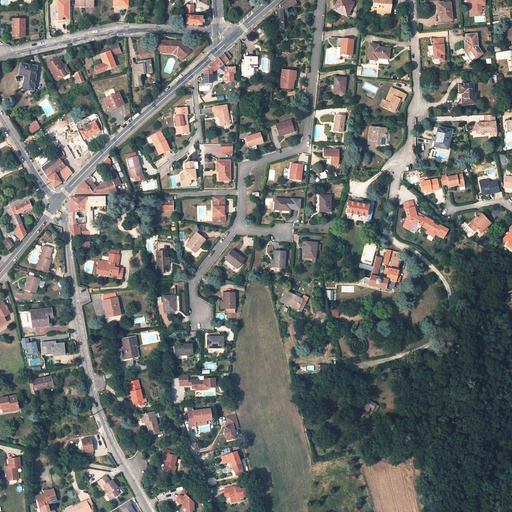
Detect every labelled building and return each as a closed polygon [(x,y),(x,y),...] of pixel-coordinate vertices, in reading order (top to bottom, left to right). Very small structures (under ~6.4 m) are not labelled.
[(275,10),(276,29),(283,29),(282,11),(287,8),(296,4),(293,0),(286,0),(279,6),(279,9),(275,10)] [(338,0),(333,10),(340,13),(340,14),(343,15),(347,16),(353,4),(346,0),(338,0)] [(390,9),(390,5),(391,5),(391,0),(373,0),(373,7),(378,7),(377,13),(390,14),(390,9)] [(467,0),(467,1),(472,1),(474,0),(475,4),(473,4),(473,12),(476,15),(480,14),(482,12),(481,6),(481,4),(485,3),(484,0),(467,0)] [(439,4),(441,17),(440,17),(440,21),(452,20),(450,3),(439,4)] [(51,6),(51,19),(59,18),(59,11),(61,11),(60,5),(51,6)] [(187,6),(186,24),(201,25),(202,17),(192,17),(193,6),(187,6)] [(13,19),(13,36),(25,36),(25,19),(13,19)] [(465,42),(466,54),(467,53),(472,61),(482,53),(477,46),(476,34),(466,35),(466,41),(465,42)] [(353,40),(342,39),(340,54),(352,56),(353,40)] [(434,61),(444,60),(443,39),(433,39),(433,45),(428,45),(428,55),(433,55),(434,61)] [(157,41),(157,51),(161,52),(161,51),(172,52),(178,54),(182,59),(190,52),(181,42),(157,41)] [(113,51),(101,55),(104,64),(97,67),(99,72),(115,66),(111,55),(120,51),(117,45),(111,47),(113,51)] [(379,45),(370,45),(368,59),(377,60),(376,61),(380,62),(381,63),(382,63),(385,64),(387,63),(388,59),(389,59),(390,49),(378,47),(379,45)] [(177,56),(181,60),(182,59),(178,54),(172,52),(161,51),(161,52),(170,53),(177,56)] [(229,60),(232,58),(227,51),(224,54),(229,60)] [(205,83),(212,83),(211,72),(229,60),(224,54),(213,63),(209,66),(210,68),(204,71),(204,79),(205,83)] [(62,68),(60,64),(62,63),(59,58),(48,64),(57,79),(70,72),(66,66),(64,67),(62,68)] [(253,76),(253,66),(257,66),(257,60),(244,59),(244,62),(244,66),(242,66),(242,75),(253,76)] [(132,66),(135,86),(142,85),(141,78),(140,74),(142,74),(146,73),(145,70),(151,69),(150,60),(143,61),(144,64),(138,65),(132,66)] [(21,64),(19,75),(24,76),(22,89),(33,90),(37,67),(21,64)] [(235,67),(225,68),(225,74),(224,74),(225,81),(233,81),(233,73),(235,73),(235,67)] [(291,71),(282,70),(280,88),(292,89),(293,80),(290,79),(291,71)] [(75,74),(79,82),(83,80),(80,72),(75,74)] [(343,78),(338,78),(335,78),(333,93),(344,94),(346,79),(343,78)] [(459,84),(460,93),(457,93),(457,100),(460,100),(462,100),(462,104),(475,103),(474,94),(473,94),(472,84),(459,84)] [(387,102),(384,107),(394,112),(395,111),(397,106),(400,100),(403,102),(406,95),(392,88),(386,101),(387,102)] [(103,99),(109,111),(113,109),(112,107),(122,102),(118,93),(103,99)] [(229,124),(226,105),(213,108),(215,116),(219,116),(221,125),(229,124)] [(189,126),(188,121),(189,121),(188,111),(180,112),(180,115),(178,115),(179,119),(177,120),(178,130),(180,129),(180,135),(183,135),(183,137),(190,136),(189,128),(187,129),(187,126),(189,126)] [(336,115),(334,131),(342,132),(344,116),(336,115)] [(495,122),(494,115),(484,115),(485,123),(475,124),(476,126),(476,131),(476,133),(489,132),(488,122),(495,122)] [(102,126),(100,120),(80,131),(84,139),(100,131),(98,128),(102,126)] [(36,121),(32,124),(32,125),(34,127),(29,130),(32,133),(40,128),(36,121)] [(291,121),(276,125),(279,136),(294,132),(291,121)] [(370,127),(368,145),(377,146),(377,145),(385,145),(386,135),(385,135),(385,129),(370,127)] [(448,149),(452,131),(438,128),(436,137),(433,136),(430,148),(440,150),(440,148),(448,149)] [(154,145),(159,158),(171,153),(166,141),(165,142),(161,132),(152,136),(155,144),(154,145)] [(260,133),(245,138),(248,148),(249,147),(250,151),(257,149),(256,145),(263,143),(260,133)] [(82,138),(73,145),(80,154),(84,151),(88,147),(82,138)] [(221,145),(222,153),(232,153),(232,144),(221,145)] [(60,149),(55,152),(58,158),(49,164),(49,163),(41,168),(52,187),(53,188),(61,183),(57,176),(55,173),(56,173),(65,166),(61,161),(65,158),(60,149)] [(323,149),(323,157),(330,157),(330,165),(339,165),(339,149),(323,149)] [(128,161),(132,179),(136,178),(141,177),(138,159),(137,159),(136,155),(126,157),(127,161),(128,161)] [(96,188),(88,177),(83,182),(77,188),(79,194),(117,193),(115,186),(121,183),(116,174),(108,165),(109,164),(109,161),(106,158),(99,165),(111,178),(96,188)] [(230,160),(216,161),(217,172),(219,172),(219,180),(230,180),(230,160)] [(196,179),(195,169),(194,169),(193,162),(188,162),(186,164),(186,171),(185,171),(186,174),(184,175),(181,175),(181,181),(182,181),(183,186),(189,186),(191,183),(191,180),(196,179)] [(303,165),(291,164),(290,180),(301,181),(303,165)] [(459,185),(464,185),(462,174),(441,178),(443,185),(448,184),(449,187),(459,185)] [(424,191),(430,190),(430,192),(439,190),(436,180),(420,183),(422,191),(424,191)] [(488,180),(480,182),(481,187),(483,187),(484,195),(488,194),(489,192),(491,192),(491,193),(499,192),(497,181),(489,183),(488,180)] [(330,196),(320,196),(320,211),(331,211),(330,196)] [(90,206),(105,206),(105,197),(93,197),(86,198),(86,212),(87,224),(91,223),(91,212),(90,212),(90,206)] [(217,197),(217,202),(213,202),(213,221),(224,221),(224,211),(224,207),(225,207),(224,197),(217,197)] [(86,198),(78,198),(78,212),(81,212),(84,212),(86,212),(86,198)] [(291,200),(275,199),(274,210),(290,211),(290,209),(291,200)] [(291,199),(291,200),(290,209),(300,210),(300,200),(291,199)] [(28,201),(8,211),(20,241),(26,234),(17,214),(31,207),(28,201)] [(173,201),(152,201),(152,210),(173,210),(173,201)] [(356,204),(348,202),(346,212),(371,216),(373,204),(357,201),(356,204)] [(412,201),(404,203),(405,210),(414,207),(412,201)] [(404,224),(416,231),(418,227),(419,228),(421,226),(428,230),(426,233),(434,237),(435,234),(443,238),(447,230),(439,225),(438,227),(432,223),(433,222),(425,217),(424,219),(420,217),(419,217),(416,216),(415,212),(414,207),(405,210),(407,218),(404,224)] [(87,224),(86,212),(84,212),(84,216),(84,217),(76,218),(69,216),(70,226),(87,224)] [(51,221),(55,224),(60,218),(55,215),(51,221)] [(481,233),(491,224),(482,215),(478,219),(477,220),(474,218),(470,223),(472,224),(477,229),(481,233)] [(128,225),(130,236),(140,234),(137,222),(128,225)] [(87,224),(70,226),(70,234),(87,234),(86,230),(87,224)] [(403,226),(415,233),(416,231),(404,224),(403,226)] [(511,230),(503,239),(507,243),(511,247),(511,225),(509,228),(511,230)] [(48,230),(44,235),(48,238),(52,233),(48,230)] [(196,233),(186,246),(194,253),(205,240),(196,233)] [(317,243),(306,242),(305,258),(311,259),(311,262),(315,263),(317,243)] [(43,246),(37,268),(47,271),(51,260),(49,260),(50,257),(52,249),(43,246)] [(232,250),(225,259),(237,269),(244,259),(232,250)] [(157,252),(158,272),(168,271),(167,265),(169,264),(168,256),(167,256),(167,251),(157,252)] [(285,252),(274,251),(274,259),(273,267),(284,267),(285,252)] [(98,261),(96,273),(109,275),(109,276),(122,278),(123,269),(115,268),(114,266),(114,264),(113,264),(114,258),(113,258),(113,255),(110,254),(108,262),(98,261)] [(375,273),(377,273),(380,264),(374,263),(371,276),(370,277),(370,279),(366,277),(364,277),(363,283),(390,290),(394,288),(395,282),(386,279),(374,276),(375,273)] [(398,271),(385,268),(384,274),(387,275),(386,279),(395,282),(397,275),(398,271)] [(28,278),(25,290),(35,293),(40,279),(31,277),(31,279),(28,278)] [(329,297),(332,291),(327,287),(323,293),(329,297)] [(285,304),(298,310),(300,306),(303,307),(307,298),(304,296),(302,299),(301,300),(295,298),(296,296),(286,291),(281,300),(286,303),(285,304)] [(234,292),(223,293),(223,301),(224,308),(226,308),(234,308),(234,292)] [(173,296),(163,296),(164,312),(175,311),(173,296)] [(107,309),(109,317),(121,314),(117,298),(103,301),(104,306),(107,305),(107,309)] [(0,325),(6,322),(3,317),(9,314),(2,302),(0,303),(0,325)] [(21,312),(23,327),(48,324),(47,318),(52,318),(51,308),(21,312)] [(119,348),(121,361),(133,359),(133,358),(140,357),(136,336),(122,339),(123,348),(119,348)] [(223,336),(207,337),(207,348),(223,348),(223,336)] [(27,348),(28,355),(38,353),(36,342),(30,343),(29,338),(21,339),(22,348),(27,348)] [(42,348),(43,354),(53,353),(53,355),(64,354),(63,344),(55,344),(52,345),(52,342),(44,343),(45,348),(42,348)] [(192,344),(183,344),(183,345),(174,346),(174,355),(193,354),(192,344)] [(159,358),(161,365),(168,364),(167,356),(159,358)] [(187,374),(179,375),(179,385),(184,385),(183,378),(187,378),(187,374)] [(31,381),(33,391),(52,386),(51,377),(35,380),(31,381)] [(198,379),(191,379),(191,385),(191,388),(194,388),(198,388),(200,389),(207,389),(208,387),(214,387),(214,378),(203,378),(203,380),(198,381),(198,379)] [(131,393),(134,405),(146,402),(145,398),(142,399),(138,380),(128,383),(131,393)] [(15,396),(0,399),(0,402),(1,409),(9,407),(10,411),(12,411),(14,411),(16,410),(17,409),(18,409),(15,396)] [(376,404),(368,400),(365,405),(373,409),(374,408),(376,404)] [(187,410),(190,426),(196,426),(195,422),(205,420),(211,420),(210,409),(193,411),(193,407),(184,408),(184,411),(187,410)] [(154,412),(141,415),(142,423),(145,422),(146,422),(149,435),(159,433),(154,412)] [(236,415),(226,417),(228,425),(224,426),(225,431),(224,431),(225,435),(226,435),(227,440),(236,438),(234,429),(233,424),(238,423),(236,415)] [(81,440),(84,453),(93,451),(90,438),(81,440)] [(166,458),(163,471),(174,473),(176,466),(174,466),(177,452),(164,449),(162,457),(166,458)] [(236,451),(222,456),(225,463),(230,461),(232,467),(240,464),(236,451)] [(7,474),(7,480),(18,479),(17,467),(20,467),(19,458),(8,460),(9,465),(9,467),(6,468),(7,474)] [(106,476),(97,482),(102,489),(104,488),(108,493),(112,499),(119,494),(116,489),(118,488),(112,480),(110,481),(108,482),(107,481),(109,480),(106,476)] [(223,489),(225,496),(229,495),(229,497),(231,503),(235,502),(236,498),(238,501),(244,500),(243,497),(249,496),(246,484),(236,486),(237,488),(234,489),(234,487),(223,489)] [(45,495),(37,497),(39,508),(42,507),(43,511),(48,511),(50,511),(47,504),(56,501),(53,489),(44,492),(45,495)] [(190,495),(184,490),(179,496),(178,497),(177,498),(177,500),(177,501),(177,502),(178,503),(180,504),(183,504),(184,507),(183,507),(181,508),(181,509),(180,510),(180,511),(191,511),(191,510),(194,510),(193,503),(188,498),(190,495)] [(89,498),(86,500),(90,510),(94,508),(89,498)] [(86,500),(65,510),(65,511),(85,511),(90,510),(86,500)] [(135,511),(129,500),(119,506),(121,511),(135,511)]
